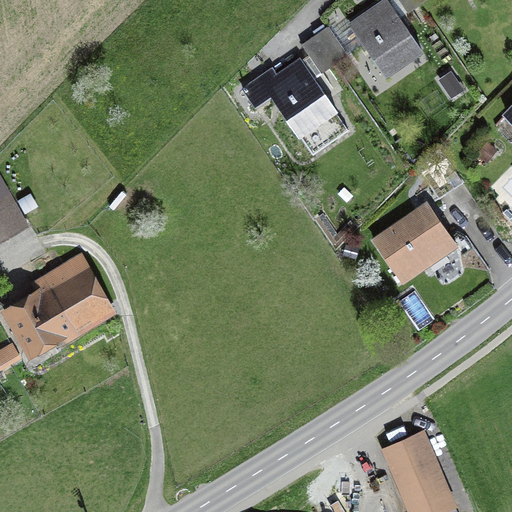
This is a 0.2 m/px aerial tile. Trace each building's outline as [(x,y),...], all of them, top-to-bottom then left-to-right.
[(387,0),(350,25),(385,75),(387,74),(386,73),(419,51),(419,52),(421,50),(387,0)] [(398,0),(408,13),(421,4),(418,0),(398,0)] [(347,55),(327,26),(314,35),(334,64),(347,55)] [(321,73),(334,64),(314,35),(301,44),(321,73)] [(300,60),(277,76),(272,69),(243,89),(255,106),(270,95),(298,135),(300,134),(300,133),(332,110),(333,111),(335,110),(300,60)] [(463,90),(450,72),(439,80),(451,98),(463,90)] [(444,152),(419,169),(439,199),(464,182),(444,152)] [(0,176),(0,197),(9,192),(0,176)] [(10,197),(0,202),(0,236),(25,223),(10,197)] [(455,245),(427,204),(393,228),(392,228),(374,240),(402,281),(425,265),(427,268),(456,247),(455,245)] [(31,349),(109,303),(81,255),(40,279),(47,291),(10,313),(31,349)] [(12,345),(0,352),(0,364),(17,355),(12,345)] [(393,445),(422,511),(458,511),(423,431),(393,445)]
